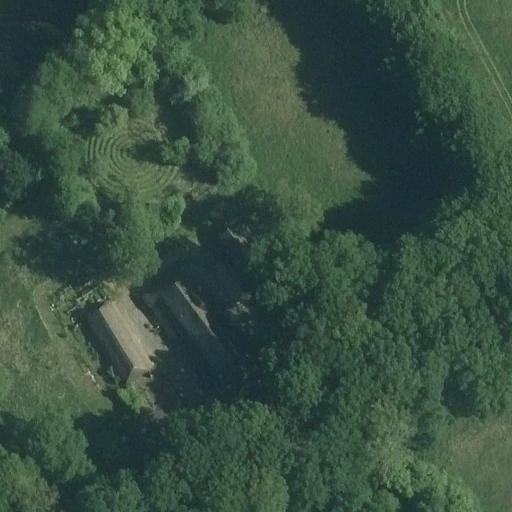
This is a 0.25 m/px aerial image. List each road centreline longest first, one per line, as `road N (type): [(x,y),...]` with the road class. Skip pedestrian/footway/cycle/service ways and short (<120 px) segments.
road 1 (tertiary): [(394,511),(357,462),(322,448),(283,458),(201,511)]
road 2 (track): [(511,310),(335,425),(322,448)]
